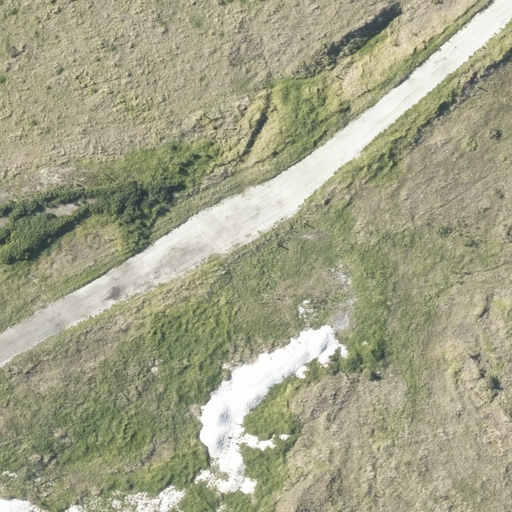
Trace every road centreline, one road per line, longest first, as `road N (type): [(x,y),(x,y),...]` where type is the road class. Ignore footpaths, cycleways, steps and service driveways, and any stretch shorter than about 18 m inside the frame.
road 1 (track): [(511,5),(400,113),(0,350)]
road 2 (track): [(254,200),(321,217),(347,291),(278,363),(62,466),(0,468)]
